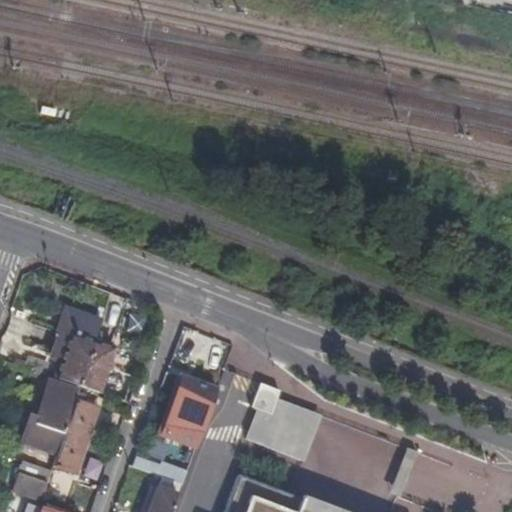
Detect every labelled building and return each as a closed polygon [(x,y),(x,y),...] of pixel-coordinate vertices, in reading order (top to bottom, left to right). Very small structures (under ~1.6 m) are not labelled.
[(61,361),(55,378),(78,386),(79,386),(94,341),(100,321),(64,309),(57,334),(59,335),(68,338),(61,361)] [(52,357),(61,361),(68,338),(59,335),(52,357)] [(94,341),(79,386),(82,388),(97,393),(113,347),(94,341)] [(16,359),(14,364),(27,369),(29,363),(16,359)] [(29,363),(27,369),(45,375),(48,365),(30,359),(29,363)] [(194,446),(215,389),(180,376),(159,432),(194,446)] [(18,442),(55,455),(74,399),(77,390),(50,381),(37,418),(28,415),(18,442)] [(250,407),(270,414),(276,399),(280,391),(259,383),(250,407)] [(74,399),(93,405),(96,395),(78,388),(77,390),(74,399)] [(55,455),(52,464),(73,471),(95,406),(93,405),(74,399),(55,455)] [(50,469),(28,461),(22,479),(45,487),(50,469)] [(298,511),(303,499),(237,473),(221,511),(298,511)] [(169,511),(180,484),(160,477),(156,489),(147,511),(169,511)] [(45,487),(22,479),(21,479),(17,492),(40,500),(45,487)] [(147,511),(156,489),(149,486),(139,511),(147,511)] [(335,511),(303,499),(298,511),(335,511)]
